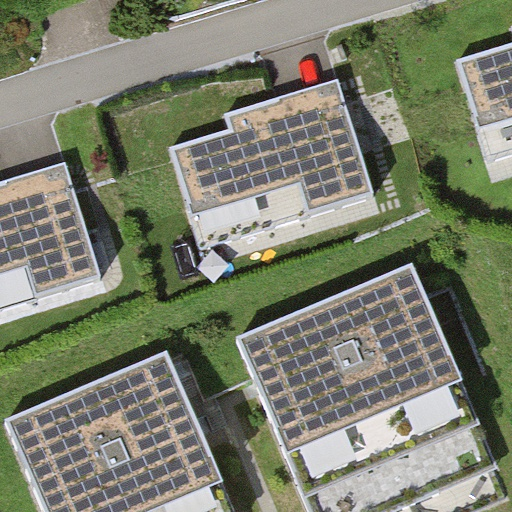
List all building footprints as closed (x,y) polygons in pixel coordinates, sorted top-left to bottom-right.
[(511,46),(459,63),(490,164),(511,157),(511,46)] [(170,152),(201,253),(375,199),(344,98),(284,117),(279,102),(225,119),(229,133),(170,152)] [(0,312),(105,280),(74,179),(14,197),(10,183),(0,185),(0,312)] [(414,270),(239,343),(309,511),(340,511),(374,498),(379,511),(402,511),(442,496),(432,471),(489,447),(414,270)] [(234,511),(170,358),(8,424),(44,511),(234,511)]
